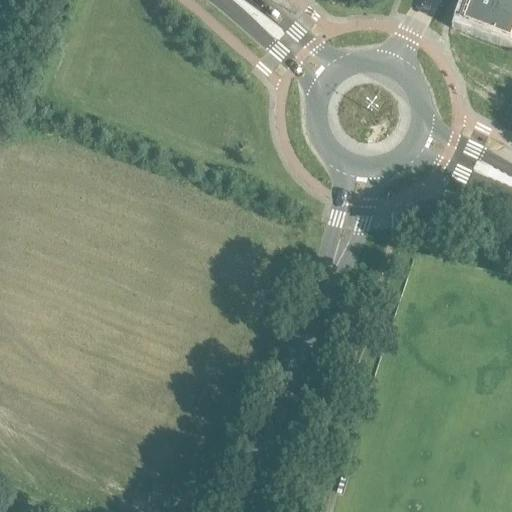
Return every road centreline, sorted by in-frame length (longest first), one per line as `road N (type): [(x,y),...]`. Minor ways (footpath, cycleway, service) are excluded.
road 1 (tertiary): [(249,511),(322,311)]
road 2 (tertiary): [(322,311),(350,263),(381,165)]
road 3 (tertiary): [(348,161),(322,311)]
road 4 (primary): [(221,0),(322,90)]
